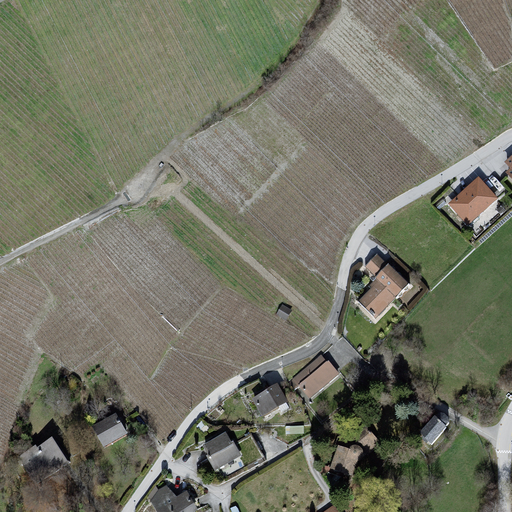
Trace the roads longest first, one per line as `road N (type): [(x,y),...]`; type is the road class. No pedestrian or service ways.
road 1 (unclassified): [(511,137),(371,221),(350,256),(332,325),(294,357),(220,390),(186,422),(128,511)]
road 2 (track): [(0,262),(131,196)]
